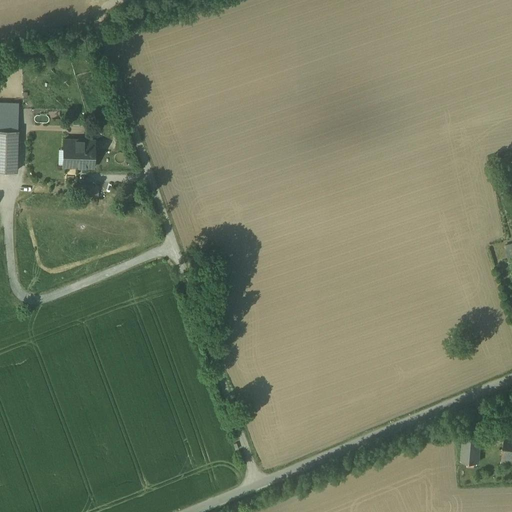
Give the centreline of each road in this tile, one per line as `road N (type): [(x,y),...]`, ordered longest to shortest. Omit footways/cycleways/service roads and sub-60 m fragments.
road 1 (residential): [(255,484),(95,32),(95,18),(113,0)]
road 2 (residential): [(255,484),(511,379)]
